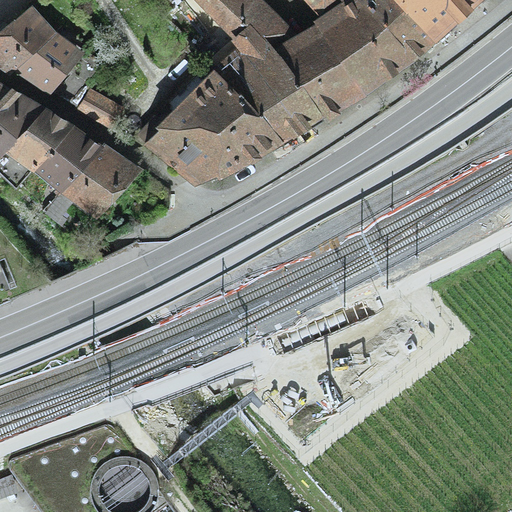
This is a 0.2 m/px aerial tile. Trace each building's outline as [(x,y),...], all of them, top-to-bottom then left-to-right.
[(242,36),(251,30),(220,0),(200,0),(236,33),(238,32),(242,36)] [(279,53),(292,43),(255,2),(256,1),(254,0),(220,0),(251,30),(276,55),(279,53)] [(310,0),(326,18),(352,0),(310,0)] [(318,24),(362,89),(413,54),(411,52),(361,0),(352,0),(326,18),(318,24)] [(432,32),(403,0),(361,0),(411,52),(433,33),(432,32)] [(403,0),(432,32),(433,33),(434,34),(469,0),(403,0)] [(5,33),(0,26),(0,64),(11,72),(16,67),(53,35),(33,9),(5,33)] [(320,112),(362,89),(318,24),(298,39),(292,43),(279,53),(320,112)] [(251,30),(242,36),(236,41),(260,73),(303,123),(320,112),(279,53),(276,55),(251,30)] [(53,35),(16,67),(50,90),(80,54),(53,35)] [(243,99),(280,137),(301,124),(240,51),(217,71),(243,99)] [(80,54),(50,90),(78,106),(89,89),(102,68),(80,54)] [(139,136),(173,164),(243,99),(217,71),(208,61),(193,77),(191,75),(147,122),(150,124),(139,136)] [(0,84),(0,100),(10,90),(0,84)] [(78,106),(76,110),(110,129),(121,108),(89,89),(78,106)] [(10,90),(0,100),(0,153),(45,111),(10,90)] [(280,137),(243,99),(173,164),(191,179),(200,181),(242,160),(280,137)] [(45,111),(0,153),(0,169),(17,186),(21,183),(70,126),(45,111)] [(70,126),(21,183),(46,206),(65,188),(101,147),(70,126)] [(101,147),(65,188),(96,214),(138,168),(141,164),(138,163),(134,168),(101,147)]
